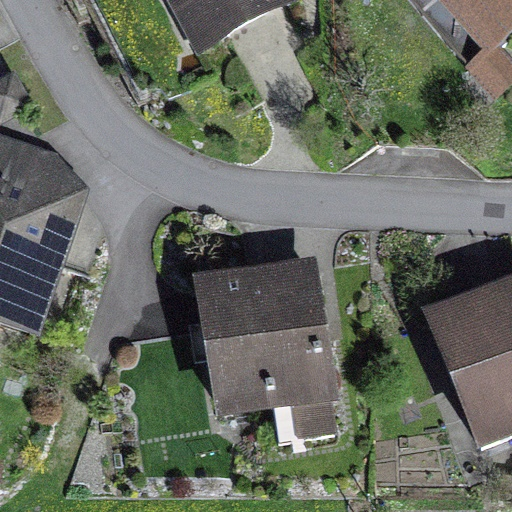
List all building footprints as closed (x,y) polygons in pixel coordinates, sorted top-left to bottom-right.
[(300,3),(299,0),(167,0),(201,57),(300,3)] [(511,58),(502,47),(511,38),(511,0),(407,0),(499,103),(511,91),(511,58)] [(0,327),(42,341),(91,192),(57,154),(0,135),(0,327)] [(318,259),(193,276),(217,419),(293,409),(299,443),(338,436),(333,404),(341,403),(318,259)] [(511,278),(422,311),(478,454),(511,441),(511,278)]
